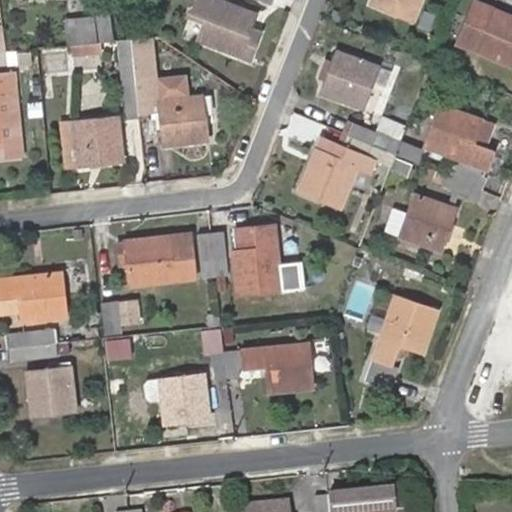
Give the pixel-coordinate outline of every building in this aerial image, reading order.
[(251,29),(256,14),(223,0),(194,0),(190,10),(207,17),(198,39),(249,59),(259,33),(251,29)] [(374,0),(374,3),(414,20),(422,0),(374,0)] [(481,29),(473,49),(511,66),(511,15),(490,6),(481,29)] [(111,14),(98,16),(101,41),(114,39),(111,14)] [(94,16),(66,19),(69,44),(97,41),(94,16)] [(461,43),(473,49),(481,29),(469,24),(461,43)] [(151,35),(132,37),(140,117),(153,116),(154,131),(162,130),(164,144),(209,139),(204,94),(180,97),(179,83),(157,85),(151,35)] [(140,117),(132,37),(118,39),(126,118),(140,117)] [(392,71),(381,65),(338,49),(333,63),(327,61),(321,76),(327,79),(322,91),(365,108),(373,85),(385,89),(392,71)] [(30,51),(15,53),(16,66),(31,64),(30,51)] [(0,66),(10,66),(8,52),(0,53),(0,66)] [(451,71),(431,63),(427,73),(447,80),(451,71)] [(0,156),(21,155),(14,73),(0,74),(0,156)] [(458,179),(482,189),(487,177),(484,176),(495,152),(486,149),(494,125),(484,121),(440,104),(426,146),(454,157),(447,175),(458,179)] [(124,158),(119,112),(60,120),(65,165),(124,158)] [(350,134),(355,121),(350,120),(344,133),(340,143),(345,146),(350,134)] [(378,131),(355,121),(350,134),(374,144),(395,154),(395,153),(400,141),(378,131)] [(378,131),(400,141),(403,133),(381,124),(378,131)] [(318,149),(299,190),(342,207),(358,166),(371,171),(375,160),(390,166),(395,154),(374,144),(350,134),(345,146),(340,143),(337,142),(331,155),(318,149)] [(323,137),(318,149),(331,155),(337,142),(323,137)] [(424,149),(401,138),(395,153),(419,163),(424,149)] [(397,157),(392,168),(407,175),(413,163),(397,157)] [(442,187),(453,191),(458,179),(447,175),(428,167),(424,177),(442,187)] [(477,201),(482,189),(458,179),(453,191),(477,201)] [(384,232),(400,236),(442,250),(457,208),(414,193),(408,213),(393,207),(384,232)] [(282,267),(277,223),(257,224),(258,228),(260,245),(238,248),(233,249),(238,294),(285,289),(295,288),(292,266),(282,267)] [(260,245),(258,228),(236,230),(238,248),(260,245)] [(212,232),(215,258),(216,276),(228,275),(228,257),(224,230),(212,232)] [(216,276),(215,258),(212,232),(198,233),(200,259),(204,287),(217,286),(216,276)] [(125,239),(130,284),(196,278),(194,259),(172,261),(169,234),(125,239)] [(67,314),(63,271),(0,276),(0,312),(20,310),(21,321),(67,314)] [(396,294),(375,357),(391,363),(393,356),(400,359),(408,354),(409,347),(423,351),(438,309),(396,294)] [(101,302),(100,310),(103,337),(123,335),(120,308),(118,300),(101,302)] [(221,325),(220,314),(207,315),(208,326),(221,325)] [(209,331),(212,351),(215,376),(228,375),(226,349),(222,329),(209,331)] [(56,330),(32,331),(6,335),(7,348),(34,345),(57,342),(56,330)] [(57,342),(34,345),(7,348),(8,361),(35,359),(59,356),(57,342)] [(311,342),(244,349),(246,367),(267,366),(270,391),(315,386),(311,342)] [(239,347),(226,349),(228,375),(242,374),(241,367),(239,349),(239,347)] [(391,363),(375,357),(371,367),(395,375),(398,366),(391,363)] [(27,370),(32,415),(76,410),(72,365),(27,370)] [(395,375),(371,367),(367,379),(391,388),(395,375)] [(204,374),(160,378),(160,381),(162,401),(164,422),(209,417),(204,374)] [(162,401),(160,381),(150,382),(146,387),(147,397),(152,402),(162,401)] [(404,511),(405,509),(394,511),(391,488),(329,495),(330,511),(404,511)] [(330,511),(329,497),(315,498),(316,511),(330,511)] [(244,503),(245,511),(290,511),(289,498),(244,503)]
